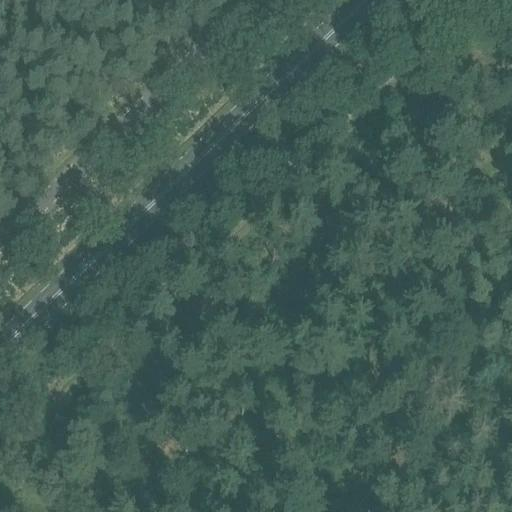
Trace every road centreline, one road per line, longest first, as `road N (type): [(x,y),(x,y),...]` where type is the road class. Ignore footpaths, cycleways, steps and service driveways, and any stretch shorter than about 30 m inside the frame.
road 1 (primary): [(0,355),(371,0)]
road 2 (unclassified): [(0,246),(258,0)]
